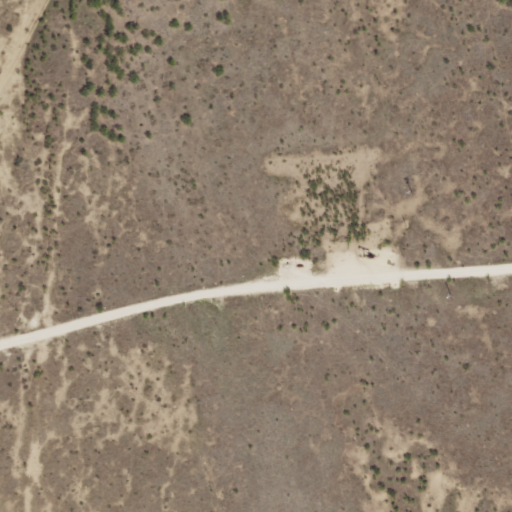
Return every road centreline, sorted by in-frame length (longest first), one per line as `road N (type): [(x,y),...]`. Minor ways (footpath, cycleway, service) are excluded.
road 1 (track): [(0,396),(471,279),(511,278)]
road 2 (track): [(0,112),(15,116),(42,104),(98,0)]
